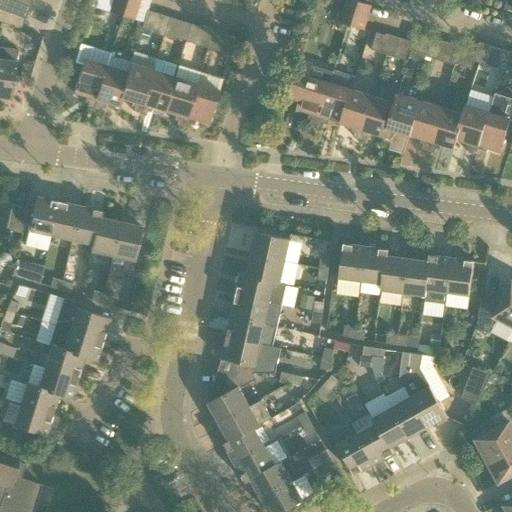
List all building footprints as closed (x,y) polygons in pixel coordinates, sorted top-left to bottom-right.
[(30,7),(11,0),(0,0),(0,8),(10,12),(26,18),(30,7)] [(144,23),(147,11),(147,10),(114,0),(113,0),(110,12),(134,20),(144,23)] [(150,0),(114,0),(147,10),(150,0)] [(343,10),(368,18),(371,6),(352,0),(346,0),(346,3),(343,10)] [(26,18),(10,12),(0,8),(0,22),(21,30),(26,18)] [(364,29),(368,18),(343,10),(340,23),(364,30),(364,29)] [(152,31),(157,14),(147,11),(144,23),(142,28),(152,31)] [(187,42),(192,24),(182,21),(176,38),(187,42)] [(187,42),(195,44),(201,27),(192,24),(187,42)] [(412,41),(409,49),(419,52),(424,35),(415,32),(412,41)] [(381,53),(387,36),(377,33),(372,50),(381,53)] [(220,52),(230,55),(235,38),(225,35),(220,52)] [(433,38),(424,35),(419,52),(441,60),(446,42),(433,38)] [(94,109),(110,57),(111,53),(81,43),(75,63),(82,65),(74,93),(87,97),(88,102),(87,107),(94,109)] [(462,66),(468,49),(458,46),(453,63),(462,66)] [(0,97),(11,99),(18,50),(0,47),(0,97)] [(468,49),(462,66),(472,69),(477,52),(468,49)] [(509,70),(511,60),(511,52),(505,50),(499,67),(509,70)] [(154,71),(152,70),(156,59),(134,52),(130,63),(131,63),(118,107),(119,107),(122,97),(134,101),(135,107),(133,111),(141,114),(154,71)] [(131,63),(130,63),(110,57),(94,109),(100,111),(101,106),(106,103),(118,107),(131,63)] [(289,97),(300,100),(297,110),(311,114),(312,119),(310,124),(317,126),(330,83),(309,76),(312,65),(300,61),(289,97)] [(28,78),(31,68),(23,66),(21,76),(28,78)] [(176,77),(165,111),(177,115),(178,120),(177,125),(184,127),(200,73),(179,66),(175,77),(176,77)] [(176,77),(175,77),(154,71),(141,114),(146,115),(147,111),(152,107),(165,111),(176,77)] [(222,80),(200,73),(184,127),(189,129),(191,124),(195,120),(209,124),(219,91),(222,80)] [(341,123),(352,90),(330,83),(317,126),(323,128),(325,123),(329,120),(341,123)] [(360,139),(373,97),(352,90),(341,123),(354,127),(355,133),(354,137),(360,139)] [(404,153),(410,135),(421,101),(398,94),(395,104),(385,137),(390,139),(391,144),(389,149),(404,153)] [(395,104),(373,97),(360,139),(367,141),(368,137),(372,133),(385,137),(395,104)] [(429,151),(442,107),(421,101),(410,135),(423,139),(424,144),(422,149),(429,151)] [(475,155),(489,112),(466,105),(463,114),(464,114),(456,139),(457,139),(469,143),(470,148),(469,153),(475,155)] [(464,114),(463,114),(442,107),(429,151),(435,153),(437,148),(441,144),(454,149),(457,139),(456,139),(464,114)] [(489,112),(475,155),(482,157),(483,152),(487,149),(501,153),(511,119),(489,112)] [(51,235),(58,202),(36,197),(29,230),(51,235)] [(72,240),(80,207),(58,202),(51,235),(72,240)] [(22,233),(27,208),(12,205),(6,230),(22,233)] [(72,240),(92,245),(93,245),(99,217),(100,218),(102,212),(80,207),(72,240)] [(90,251),(113,256),(121,222),(100,218),(99,217),(93,245),(92,245),(90,251)] [(121,222),(113,256),(110,271),(138,277),(141,261),(136,260),(143,227),(121,222)] [(252,254),(285,262),(290,240),(257,232),(252,254)] [(362,281),(366,247),(344,244),(339,279),(360,281),(362,281)] [(389,250),(366,247),(362,281),(382,284),(383,284),(387,256),(388,256),(389,250)] [(281,281),(285,263),(285,262),(252,254),(247,274),(247,275),(281,283),(281,281)] [(447,293),(452,258),(429,255),(429,262),(430,262),(425,296),(426,296),(426,302),(446,305),(447,292),(447,293)] [(381,290),(404,293),(408,259),(388,256),(387,256),(383,284),(382,284),(381,290)] [(452,258),(447,293),(470,295),(474,261),(452,258)] [(329,267),(330,260),(321,259),(320,266),(329,267)] [(430,262),(429,262),(408,259),(404,293),(425,296),(430,262)] [(328,281),(329,267),(320,266),(318,280),(328,281)] [(39,284),(42,275),(32,272),(29,281),(39,284)] [(241,273),(236,295),(270,302),(283,305),(287,284),(281,283),(247,275),(247,274),(241,273)] [(60,291),(63,282),(53,279),(50,288),(60,291)] [(70,294),(73,285),(63,282),(60,291),(70,294)] [(508,342),(510,340),(511,335),(511,284),(500,308),(481,306),(482,300),(481,299),(477,330),(491,332),(508,342)] [(101,304),(104,295),(94,292),(91,300),(101,304)] [(101,304),(111,307),(114,298),(104,295),(101,304)] [(265,323),(270,302),(236,295),(232,316),(265,323)] [(109,318),(78,309),(80,303),(63,298),(55,325),(70,330),(103,341),(109,318)] [(7,311),(15,314),(19,304),(10,301),(7,311)] [(323,313),(325,303),(315,302),(314,312),(323,313)] [(0,330),(8,333),(15,314),(7,311),(0,326),(0,330)] [(322,324),(323,313),(314,312),(313,323),(322,324)] [(260,345),(265,323),(232,316),(227,337),(260,345)] [(103,341),(70,330),(55,325),(49,346),(51,346),(51,348),(63,352),(63,351),(96,361),(103,341)] [(353,338),(356,329),(346,326),(343,336),(353,338)] [(364,341),(366,331),(356,329),(353,338),(364,341)] [(397,345),(398,335),(388,334),(386,344),(397,345)] [(407,347),(409,337),(398,335),(397,345),(407,347)] [(256,367),(260,345),(227,337),(222,359),(234,362),(231,374),(249,378),(254,375),(254,374),(255,367),(256,367)] [(440,347),(439,347),(431,346),(419,344),(418,353),(429,355),(429,356),(438,357),(440,347)] [(374,357),(375,348),(364,347),(363,356),(374,357)] [(440,347),(438,357),(449,359),(451,349),(440,347)] [(96,361),(63,351),(63,352),(51,348),(45,368),(77,378),(84,358),(96,362),(96,361)] [(332,361),(334,350),(325,348),(323,359),(332,361)] [(384,359),(385,349),(375,348),(374,357),(384,359)] [(447,416),(423,372),(421,368),(423,355),(403,352),(400,378),(404,387),(428,427),(447,416)] [(330,371),(332,361),(323,359),(320,369),(330,371)] [(473,367),(461,397),(475,405),(491,374),(473,367)] [(71,399),(77,378),(45,368),(38,389),(59,396),(71,399)] [(291,384),(293,375),(282,373),(280,382),(291,384)] [(256,379),(254,375),(249,378),(231,374),(231,375),(238,387),(209,403),(220,423),(250,407),(240,388),(256,379)] [(301,386),(303,377),(293,375),(291,384),(301,386)] [(332,390),(339,382),(333,376),(325,384),(332,390)] [(325,397),(332,390),(325,384),(319,391),(325,397)] [(59,396),(38,389),(26,385),(19,406),(52,416),(59,396)] [(404,387),(386,398),(409,438),(428,427),(404,387)] [(390,449),(391,448),(409,438),(386,398),(384,394),(365,405),(373,419),(372,419),(374,425),(376,424),(390,449)] [(250,407),(220,423),(230,441),(231,442),(255,429),(256,429),(261,426),(260,424),(271,418),(261,401),(250,407)] [(46,437),(52,416),(19,406),(13,426),(46,437)] [(477,440),(488,461),(511,448),(511,426),(511,425),(511,424),(511,407),(491,419),(496,417),(502,427),(477,440)] [(303,426),(311,422),(306,412),(298,417),(303,426)] [(351,424),(358,435),(374,465),(394,453),(391,448),(390,449),(376,424),(374,425),(372,419),(369,415),(351,424)] [(308,435),(316,431),(311,422),(303,426),(308,435)] [(224,444),(236,464),(266,447),(256,429),(255,429),(231,442),(230,441),(224,444)] [(355,476),(374,465),(358,435),(338,446),(355,476)] [(276,466),(276,465),(266,447),(236,464),(247,484),(252,481),(252,480),(276,466)] [(511,448),(488,461),(500,482),(511,475),(511,448)] [(324,464),(332,459),(327,450),(309,460),(314,469),(324,464)] [(33,511),(42,485),(21,478),(26,464),(0,456),(0,511),(33,511)] [(329,473),(337,468),(332,459),(324,464),(329,473)] [(252,481),(262,498),(292,481),(281,462),(276,465),(276,466),(252,480),(252,481)] [(269,511),(284,511),(303,501),(292,481),(262,498),(269,511)]
